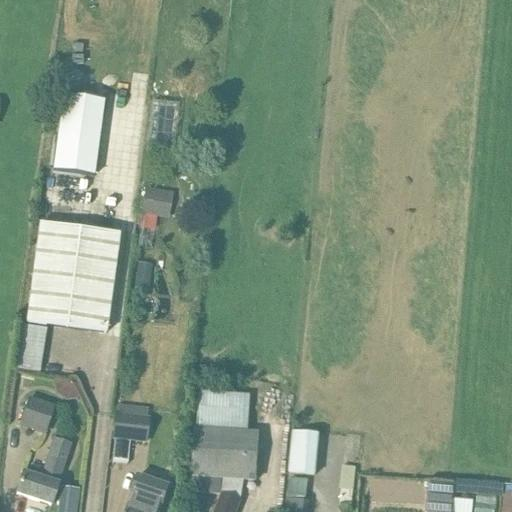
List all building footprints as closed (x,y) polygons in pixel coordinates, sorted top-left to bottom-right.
[(103,101),(62,96),(52,172),(93,178),(103,101)] [(145,189),(141,214),(167,219),(172,194),(145,189)] [(38,224),(25,324),(106,334),(119,235),(38,224)] [(257,237),(255,261),(287,264),(289,241),(257,237)] [(28,398),(19,426),(43,435),(53,407),(28,398)] [(113,415),(110,441),(146,444),(148,419),(145,419),(146,411),(117,408),(116,415),(113,415)] [(237,511),(241,501),(242,497),(244,482),(256,482),(259,433),(248,432),(197,429),(195,429),(191,495),(220,496),(214,511),(237,511)] [(292,432),(288,473),(315,476),(318,435),(292,432)] [(23,473),(15,494),(50,506),(57,484),(70,444),(54,438),(40,478),(23,473)] [(353,491),(354,469),(343,468),(341,490),(353,491)] [(158,511),(161,504),(163,505),(169,486),(138,476),(132,494),(134,495),(131,506),(130,505),(127,511),(158,511)] [(496,511),(498,483),(425,480),(423,511),(496,511)]
